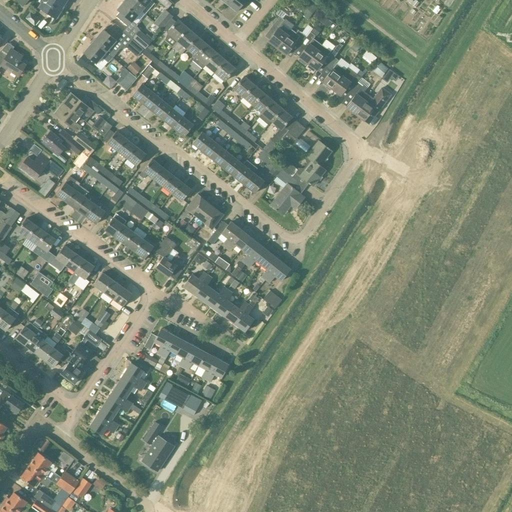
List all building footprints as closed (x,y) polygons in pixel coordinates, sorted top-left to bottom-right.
[(48,0),(43,10),(57,18),(67,0),(48,0)] [(142,10),(130,0),(125,0),(118,9),(121,11),(117,15),(129,26),(142,10)] [(130,0),(142,10),(150,0),(130,0)] [(157,0),(169,8),(174,2),(170,0),(157,0)] [(245,0),(232,0),(228,5),(237,12),(245,0)] [(286,19),(292,9),(285,5),(279,15),(286,19)] [(162,29),(171,18),(173,16),(165,9),(154,22),(162,29)] [(28,20),(36,24),(39,17),(31,13),(28,20)] [(268,41),(277,48),(291,30),(282,23),(284,20),(279,16),(272,26),(277,30),(268,41)] [(177,41),(188,28),(178,20),(167,32),(177,41)] [(177,41),(186,49),(197,36),(188,28),(177,41)] [(104,30),(95,41),(113,57),(123,45),(117,39),(116,40),(104,30)] [(145,49),(152,41),(139,30),(132,38),(145,49)] [(296,34),(291,30),(277,48),(286,55),(295,43),(299,47),(303,42),(307,37),(298,31),(296,34)] [(306,63),(307,64),(322,45),(313,38),(315,36),(310,32),(307,37),(303,42),(307,45),(298,57),(300,58),(298,61),(305,66),(306,63)] [(206,44),(197,36),(186,49),(196,57),(206,44)] [(330,62),(334,58),(337,53),(332,49),(335,46),(326,39),(322,45),(307,64),(308,65),(307,67),(313,72),(315,70),(316,71),(325,59),(330,62)] [(131,40),(125,47),(137,58),(143,50),(131,40)] [(113,57),(95,41),(85,52),(97,62),(101,57),(108,63),(113,57)] [(216,52),(206,44),(196,57),(192,60),(202,69),(205,65),(216,52)] [(25,65),(19,61),(22,56),(11,49),(7,55),(0,51),(0,67),(1,65),(18,76),(25,65)] [(145,49),(142,53),(157,65),(160,61),(145,49)] [(373,63),(378,57),(368,49),(363,55),(373,63)] [(205,65),(214,73),(225,60),(216,52),(205,65)] [(322,83),(331,89),(345,71),(336,64),(338,61),(334,58),(330,62),(327,67),(331,71),(322,83)] [(235,68),(225,60),(214,73),(224,81),(235,68)] [(136,75),(142,68),(135,61),(128,68),(136,75)] [(160,67),(166,72),(169,68),(163,63),(160,67)] [(382,63),(369,81),(377,86),(390,68),(382,63)] [(155,70),(149,65),(142,74),(147,79),(155,70)] [(354,88),(358,83),(361,78),(348,68),(345,71),(331,89),(340,96),(349,84),(354,88)] [(176,80),(179,76),(173,71),(169,75),(176,80)] [(137,78),(129,72),(119,84),(126,90),(137,78)] [(156,77),(161,80),(165,76),(160,72),(156,77)] [(170,80),(165,76),(161,80),(166,84),(170,80)] [(233,89),(243,97),(254,85),(244,77),(233,89)] [(189,84),(188,83),(182,79),(179,82),(186,88),(189,84)] [(346,108),(355,114),(369,96),(364,92),(366,89),(358,83),(354,88),(350,93),(355,96),(346,108)] [(132,95),(143,104),(152,92),(142,84),(132,95)] [(243,97),(253,105),(263,93),(254,85),(243,97)] [(195,95),(198,92),(192,87),(189,90),(195,95)] [(177,93),(182,97),(186,92),(181,88),(177,93)] [(163,100),(152,92),(143,104),(153,112),(163,100)] [(191,96),(186,92),(182,97),(187,101),(191,96)] [(71,93),(63,103),(80,117),(92,126),(94,122),(88,117),(93,111),(71,93)] [(263,93),(253,105),(262,113),(272,101),(263,93)] [(369,96),(355,114),(364,121),(365,119),(370,122),(377,113),(387,100),(378,93),(373,99),(369,96)] [(198,98),(205,103),(208,100),(202,94),(198,98)] [(173,108),(163,100),(153,112),(163,120),(173,108)] [(211,108),(225,119),(229,115),(221,110),(225,105),(218,100),(211,108)] [(271,121),(282,109),(272,101),(262,113),(259,117),(268,125),(271,121)] [(76,122),(80,117),(63,103),(55,113),(77,131),(81,127),(76,122)] [(197,117),(202,120),(210,111),(200,104),(196,109),(201,112),(197,117)] [(175,105),(173,108),(163,120),(173,129),(183,117),(186,114),(175,105)] [(292,117),(282,109),(271,121),(280,129),(281,130),(291,118),(292,117)] [(100,116),(94,122),(92,126),(104,136),(112,126),(100,116)] [(183,117),(173,129),(184,137),(193,125),(183,117)] [(234,127),(238,123),(232,118),(229,122),(234,127)] [(287,132),(296,121),(291,118),(281,130),(280,129),(270,140),(276,145),(282,137),(287,132)] [(216,125),(221,129),(225,124),(220,120),(216,125)] [(295,148),(300,141),(296,138),(305,128),(296,121),(287,132),(282,137),(295,148)] [(225,124),(221,129),(227,133),(231,128),(225,124)] [(244,134),(247,131),(241,125),(238,129),(244,134)] [(227,133),(232,137),(236,132),(231,128),(227,133)] [(42,141),(53,151),(58,155),(64,147),(60,144),(62,141),(51,131),(42,141)] [(73,138),(73,139),(84,147),(85,148),(91,153),(97,146),(79,131),(73,138)] [(108,143),(117,151),(127,139),(117,131),(108,143)] [(192,144),(203,152),(212,140),(202,132),(192,144)] [(232,137),(237,141),(241,136),(236,132),(232,137)] [(254,142),(257,138),(251,133),(247,137),(254,142)] [(237,141),(242,145),(246,141),(241,136),(237,141)] [(78,155),(84,147),(73,139),(67,145),(78,155)] [(117,151),(127,158),(136,147),(127,139),(117,151)] [(223,149),(212,140),(203,152),(213,160),(223,149)] [(251,144),(246,141),(242,145),(247,149),(251,144)] [(308,158),(311,160),(316,164),(316,163),(320,166),(332,152),(318,141),(306,156),(308,158)] [(136,147),(127,158),(137,166),(146,154),(136,147)] [(91,153),(85,148),(73,162),(80,167),(84,162),(91,153)] [(213,160),(223,169),(233,157),(223,149),(213,160)] [(267,165),(271,160),(261,152),(257,157),(267,165)] [(20,167),(35,179),(42,170),(45,173),(48,170),(57,178),(64,170),(50,159),(46,164),(37,157),(34,161),(28,156),(20,167)] [(243,165),(233,157),(223,169),(234,177),(243,165)] [(307,166),(305,168),(299,168),(298,169),(298,170),(292,177),(297,181),(301,176),(309,182),(313,186),(326,171),(320,166),(316,163),(316,164),(311,160),(308,158),(306,161),(307,166)] [(153,179),(162,167),(152,160),(140,175),(145,178),(148,175),(153,179)] [(243,165),(234,177),(244,185),(254,173),(258,168),(247,160),(243,165)] [(282,169),(292,177),(298,170),(288,161),(282,169)] [(91,168),(91,167),(84,162),(80,167),(87,173),(91,168)] [(98,163),(95,168),(100,172),(104,167),(98,163)] [(172,175),(162,167),(153,179),(163,186),(172,175)] [(91,168),(87,173),(93,177),(97,172),(91,168)] [(297,181),(292,177),(282,169),(281,170),(276,176),(287,185),(271,205),(281,213),(289,203),(296,208),(304,198),(299,194),(300,194),(292,187),(297,181)] [(111,179),(114,175),(108,170),(105,175),(111,179)] [(259,178),(254,173),(244,185),(254,194),(267,178),(262,174),(259,178)] [(114,175),(111,179),(116,184),(120,179),(114,175)] [(181,182),(172,175),(163,186),(172,194),(181,182)] [(66,202),(79,184),(80,183),(70,176),(57,195),(66,202)] [(107,188),(111,183),(105,178),(101,183),(107,188)] [(181,182),(172,194),(182,202),(191,190),(181,182)] [(116,187),(111,183),(107,188),(113,192),(116,187)] [(85,197),(89,192),(79,184),(66,202),(76,209),(85,197)] [(137,199),(141,194),(135,190),(131,195),(137,199)] [(187,209),(195,216),(206,202),(197,195),(187,209)] [(76,209),(86,216),(95,204),(85,197),(76,209)] [(150,202),(144,198),(141,202),(146,207),(150,202)] [(0,199),(0,218),(11,226),(20,214),(11,207),(6,214),(1,211),(0,210),(0,201),(1,200),(0,199)] [(130,205),(136,209),(139,204),(134,200),(130,205)] [(215,209),(206,202),(195,216),(204,222),(215,209)] [(95,204),(86,216),(96,224),(105,212),(95,204)] [(145,208),(139,204),(136,209),(142,213),(145,208)] [(157,214),(160,209),(155,205),(151,210),(157,214)] [(223,215),(215,209),(204,222),(212,229),(223,215)] [(169,217),(164,213),(160,217),(162,218),(166,221),(169,217)] [(115,238),(124,225),(127,221),(117,214),(105,230),(115,238)] [(150,220),(155,224),(159,219),(153,215),(150,220)] [(0,218),(0,241),(1,242),(12,227),(11,226),(0,218)] [(17,231),(27,238),(36,225),(26,218),(17,231)] [(164,223),(159,219),(155,224),(160,228),(164,223)] [(226,249),(241,230),(231,222),(222,234),(228,239),(222,246),(226,249)] [(46,232),(36,225),(27,238),(38,245),(46,232)] [(115,238),(125,245),(134,233),(124,225),(115,238)] [(251,238),(241,230),(226,249),(230,252),(236,245),(241,250),(251,238)] [(220,235),(215,231),(208,240),(213,243),(220,235)] [(56,239),(46,232),(38,245),(47,252),(56,239)] [(125,245),(135,252),(144,240),(134,233),(125,245)] [(177,256),(179,254),(173,250),(177,245),(165,238),(155,252),(163,258),(156,268),(169,277),(176,267),(176,266),(181,259),(177,256)] [(242,261),(246,265),(261,246),(251,238),(241,250),(247,255),(242,261)] [(153,247),(144,240),(135,252),(144,259),(153,247)] [(5,254),(5,255),(10,248),(3,243),(0,246),(0,258),(2,259),(5,254)] [(56,258),(66,265),(74,253),(64,246),(56,258)] [(255,261),(261,266),(270,254),(261,246),(246,265),(250,268),(255,261)] [(84,260),(74,253),(66,265),(76,272),(84,260)] [(12,260),(5,255),(5,254),(2,259),(9,264),(12,260)] [(261,277),(265,280),(280,262),(270,254),(261,266),(267,270),(261,277)] [(215,263),(225,270),(228,266),(219,258),(215,263)] [(84,260),(76,272),(69,281),(74,285),(81,276),(86,279),(95,267),(84,260)] [(280,262),(265,280),(270,284),(275,277),(281,282),(290,270),(280,262)] [(17,271),(25,276),(29,272),(21,266),(17,271)] [(237,267),(231,274),(235,278),(241,270),(237,267)] [(94,285),(104,292),(112,281),(103,273),(94,285)] [(183,287),(194,294),(208,276),(204,273),(198,280),(192,275),(183,287)] [(34,301),(40,294),(18,276),(12,284),(34,301)] [(194,294),(204,302),(213,290),(207,286),(212,279),(208,276),(194,294)] [(49,286),(36,277),(33,281),(46,291),(49,286)] [(122,287),(112,281),(104,292),(113,299),(122,287)] [(122,287),(113,299),(123,306),(132,295),(122,287)] [(219,295),(213,290),(204,302),(214,309),(228,290),(224,287),(219,295)] [(277,308),(284,300),(271,288),(264,297),(277,308)] [(232,293),(228,290),(214,309),(224,317),(233,305),(227,300),(232,293)] [(14,310),(19,304),(14,300),(9,306),(14,310)] [(224,317),(234,324),(248,305),(244,302),(239,309),(233,305),(224,317)] [(264,310),(269,316),(276,309),(272,304),(264,310)] [(252,308),(248,305),(234,324),(245,332),(254,320),(247,315),(252,308)] [(6,311),(0,318),(0,325),(6,331),(19,314),(9,307),(6,311)] [(82,322),(85,318),(89,312),(83,308),(75,318),(82,322)] [(52,314),(63,321),(66,316),(55,309),(52,314)] [(85,318),(82,322),(82,323),(89,328),(95,334),(99,328),(85,318)] [(26,345),(35,333),(39,329),(29,321),(16,338),(26,345)] [(35,333),(26,345),(35,353),(47,336),(38,329),(35,333)] [(157,354),(161,356),(173,335),(161,329),(158,336),(151,333),(144,346),(150,350),(154,343),(161,346),(157,354)] [(177,355),(184,341),(173,335),(161,356),(166,359),(170,351),(177,355)] [(44,360),(57,343),(47,336),(35,353),(44,360)] [(179,366),(184,368),(195,347),(184,341),(177,355),(183,358),(179,366)] [(57,343),(44,360),(53,367),(63,355),(53,348),(57,344),(57,343)] [(69,357),(72,359),(62,374),(75,384),(86,369),(81,366),(91,352),(79,343),(69,357)] [(199,366),(206,353),(195,347),(184,368),(188,371),(192,363),(199,366)] [(201,378),(206,380),(217,359),(206,353),(199,366),(206,370),(201,378)] [(154,366),(155,365),(158,360),(147,354),(144,361),(154,366)] [(217,359),(206,380),(210,382),(214,375),(221,379),(228,365),(217,359)] [(131,362),(124,373),(144,386),(146,382),(139,377),(143,371),(147,373),(151,368),(139,361),(136,365),(131,362)] [(141,390),(144,386),(124,373),(117,384),(130,392),(134,385),(141,390)] [(178,380),(190,385),(193,379),(181,373),(178,380)] [(125,398),(130,392),(117,384),(110,394),(130,407),(139,414),(142,410),(132,403),(125,398)] [(143,400),(149,402),(156,387),(151,384),(143,400)] [(172,385),(165,399),(183,409),(190,395),(172,385)] [(212,399),(216,389),(207,385),(202,394),(212,399)] [(23,404),(11,395),(12,394),(4,388),(0,393),(0,403),(1,402),(5,404),(4,405),(16,413),(23,404)] [(127,411),(130,407),(110,394),(103,405),(116,413),(120,407),(127,411)] [(112,420),(116,413),(103,405),(96,416),(116,428),(119,424),(112,420)] [(114,433),(116,428),(96,416),(90,426),(102,435),(107,428),(114,433)] [(150,444),(161,426),(154,422),(142,439),(150,444)] [(174,446),(159,436),(142,461),(157,471),(174,446)] [(47,467),(51,462),(39,453),(30,466),(45,476),(52,481),(57,474),(47,467)] [(45,476),(30,466),(21,478),(33,487),(38,480),(41,482),(45,476)] [(56,484),(57,484),(69,493),(77,480),(65,471),(56,484)] [(99,476),(94,484),(101,490),(107,482),(99,476)] [(322,477),(319,483),(336,492),(339,487),(322,477)] [(389,504),(384,511),(403,511),(396,508),(403,496),(430,511),(461,511),(453,507),(454,505),(447,501),(445,504),(410,484),(412,481),(404,477),(395,492),(389,504)] [(90,482),(83,478),(74,491),(80,496),(90,482)] [(319,483),(315,489),(332,499),(336,492),(319,483)] [(315,489),(311,496),(328,505),(332,499),(315,489)] [(36,499),(49,509),(54,501),(38,490),(33,497),(36,499)] [(7,498),(3,504),(14,511),(25,511),(26,511),(22,508),(27,502),(14,493),(10,499),(7,498)] [(311,496),(308,503),(324,511),(328,505),(311,496)] [(65,502),(71,506),(74,502),(68,498),(65,502)] [(52,511),(53,511),(49,509),(36,499),(32,506),(40,511),(52,511)] [(324,511),(308,503),(304,509),(308,511),(324,511)]
